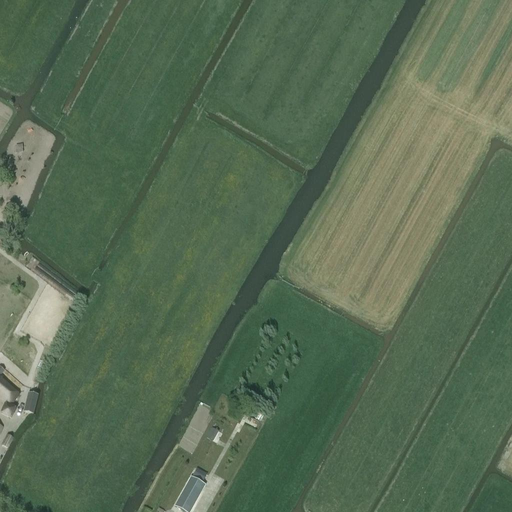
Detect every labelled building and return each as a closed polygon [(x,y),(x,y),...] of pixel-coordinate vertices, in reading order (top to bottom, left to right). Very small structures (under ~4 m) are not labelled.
[(16,146),(14,150),(15,154),(23,153),(22,149),(23,149),(22,145),(16,146)] [(0,396),(11,405),(19,395),(18,395),(0,378),(0,396)] [(34,415),(38,395),(28,393),(24,413),(34,415)] [(6,404),(1,414),(11,419),(16,409),(6,404)] [(211,429),(207,438),(212,440),(217,431),(211,429)] [(7,450),(13,439),(8,436),(2,447),(7,450)] [(191,478),(175,507),(182,511),(190,511),(205,486),(191,478)]
